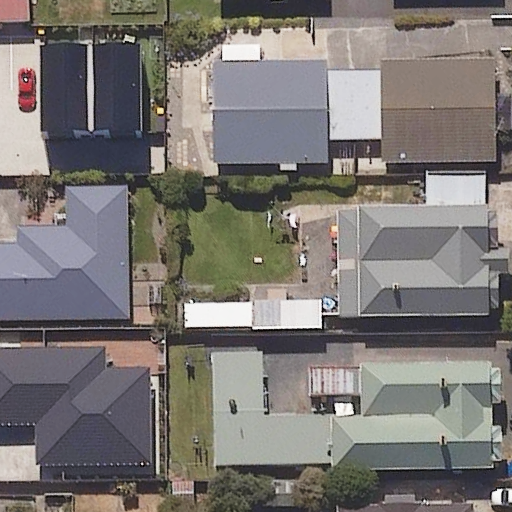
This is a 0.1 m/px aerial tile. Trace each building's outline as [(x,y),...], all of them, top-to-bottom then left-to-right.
[(0,0),(0,28),(36,27),(35,0),(0,0)] [(86,36),(0,38),(0,80),(87,78),(86,36)] [(335,168),(335,145),(333,69),(265,71),(264,52),(221,53),(224,171),(335,168)] [(388,67),(388,76),(337,77),(338,145),(390,144),(390,168),(502,167),(501,66),(388,67)] [(40,128),(0,127),(0,164),(40,166),(40,128)] [(511,215),(494,216),(493,176),(424,177),(425,217),(345,218),(347,326),(501,323),(501,276),(511,276),(511,215)] [(132,192),(74,193),(75,234),(21,235),(21,249),(0,249),(0,324),(134,321),(132,192)] [(292,284),(254,284),(254,308),(189,309),(189,336),(328,335),(327,307),(292,308),(292,284)] [(108,355),(0,358),(0,428),(44,428),(46,472),(158,468),(155,376),(109,377),(108,355)] [(339,470),(339,425),(270,425),(270,361),(221,361),(222,471),(339,470)] [(318,405),(370,403),(370,427),(343,428),(344,480),(504,476),(502,373),(369,376),(317,377),(318,405)] [(467,511),(467,491),(391,493),(391,511),(467,511)]
